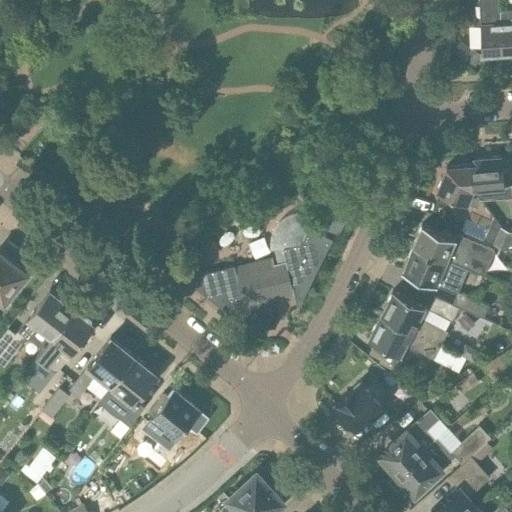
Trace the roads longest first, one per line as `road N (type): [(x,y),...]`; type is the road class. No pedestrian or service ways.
road 1 (residential): [(265,409),(239,376),(0,183)]
road 2 (residential): [(265,409),(353,265),(410,112)]
road 3 (residential): [(157,511),(265,409)]
road 4 (residential): [(362,511),(265,409)]
